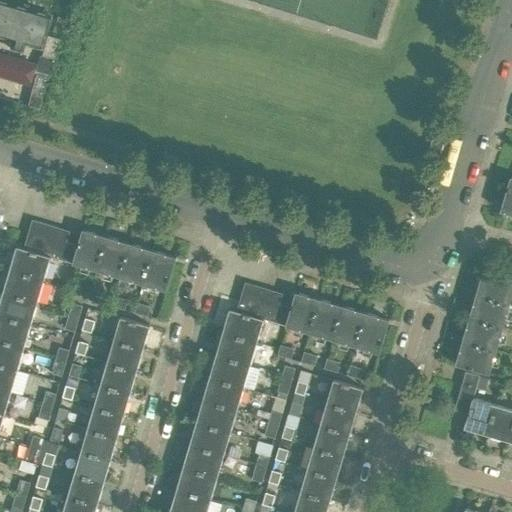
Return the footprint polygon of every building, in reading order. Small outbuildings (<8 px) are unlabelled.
[(0,36),(40,48),(49,19),(0,4),(0,36)] [(30,94),(41,98),(52,59),(59,39),(47,35),(41,56),(35,74),(36,74),(30,94)] [(0,77),(29,86),(36,63),(0,52),(0,77)] [(428,154),(439,158),(446,135),(434,131),(428,154)] [(501,211),(511,214),(511,177),(510,177),(501,211)] [(32,219),(24,248),(51,256),(61,259),(67,241),(70,230),(32,219)] [(78,244),(67,241),(61,259),(95,269),(105,236),(83,229),(78,244)] [(128,242),(105,236),(95,269),(118,276),(128,242)] [(153,250),(128,242),(118,276),(143,283),(153,250)] [(17,246),(10,268),(44,279),(51,256),(24,248),(17,246)] [(176,257),(153,250),(143,283),(167,290),(176,257)] [(10,268),(4,290),(38,301),(44,279),(10,268)] [(511,278),(483,270),(476,294),(510,305),(511,296),(511,278)] [(65,291),(78,295),(81,285),(68,281),(65,291)] [(245,282),(237,311),(264,319),(274,322),(280,303),(283,293),(245,282)] [(87,298),(101,302),(104,292),(90,288),(87,298)] [(4,290),(0,302),(0,314),(31,324),(38,301),(4,290)] [(291,307),(280,303),(274,322),(310,333),(320,299),(296,292),(291,307)] [(476,294),(469,318),(503,328),(510,305),(476,294)] [(111,305),(124,309),(127,299),(114,295),(111,305)] [(343,306),(320,299),(310,333),(333,339),(343,306)] [(72,302),(68,315),(79,318),(82,305),(72,302)] [(134,312),(148,316),(150,306),(137,302),(134,312)] [(366,312),(343,306),(333,339),(356,346),(366,312)] [(230,309),(223,331),(257,342),(264,319),(237,311),(230,309)] [(389,319),(366,312),(356,346),(379,353),(389,319)] [(0,314),(0,338),(24,346),(31,324),(0,314)] [(79,318),(68,315),(65,328),(75,331),(79,318)] [(120,316),(113,339),(143,348),(149,325),(145,324),(120,316)] [(85,318),(82,330),(92,333),(95,321),(85,318)] [(469,318),(462,341),(496,351),(503,328),(469,318)] [(223,331),(216,354),(250,364),(257,342),(223,331)] [(0,338),(0,363),(18,369),(24,346),(0,338)] [(113,339),(107,361),(136,370),(143,348),(113,339)] [(79,340),(76,352),(85,354),(88,343),(79,340)] [(496,351),(462,341),(456,364),(475,370),(489,374),(496,351)] [(277,354),(291,358),(294,348),(280,344),(277,354)] [(59,346),(55,359),(66,362),(70,349),(59,346)] [(304,351),(301,361),(314,365),(317,355),(304,351)] [(216,354),(210,377),(244,387),(250,364),(216,354)] [(324,368),(337,372),(340,362),(327,358),(324,368)] [(66,362),(55,359),(52,372),(62,375),(66,362)] [(107,361),(100,383),(130,392),(136,370),(107,361)] [(0,363),(0,387),(11,391),(18,369),(0,363)] [(69,374),(79,377),(82,366),(73,363),(69,374)] [(285,364),(281,377),(291,380),(295,367),(285,364)] [(347,375),(361,379),(363,369),(350,365),(347,375)] [(466,371),(461,385),(475,390),(476,387),(480,375),(466,371)] [(480,375),(476,387),(485,389),(489,378),(480,375)] [(210,377),(203,399),(237,410),(244,387),(210,377)] [(291,380),(281,377),(277,390),(287,393),(291,380)] [(334,379),(327,401),(357,410),(363,388),(358,386),(334,379)] [(298,380),(295,392),(304,395),(307,383),(298,380)] [(100,383),(94,405),(123,415),(130,392),(100,383)] [(66,384),(63,396),(72,399),(75,387),(66,384)] [(454,410),(468,414),(473,398),(475,390),(461,385),(454,410)] [(0,387),(0,412),(4,413),(11,391),(0,387)] [(46,390),(42,403),(53,406),(57,393),(46,390)] [(464,427),(488,434),(496,405),(473,398),(468,414),(464,427)] [(203,399),(196,422),(230,432),(237,410),(203,399)] [(327,401),(320,425),(350,433),(357,410),(327,401)] [(289,414),(299,416),(302,405),(293,402),(289,414)] [(53,406),(42,403),(39,416),(49,419),(53,406)] [(94,405),(87,428),(117,437),(123,415),(94,405)] [(488,434),(510,441),(511,433),(511,409),(496,405),(488,434)] [(56,419),(57,419),(65,421),(66,421),(69,410),(60,407),(59,407),(56,419)] [(272,408),(268,421),(278,424),(282,412),(272,408)] [(278,424),(268,421),(264,434),(274,437),(278,424)] [(196,422),(190,444),(224,455),(230,432),(196,422)] [(320,425),(314,446),(344,455),(350,433),(320,425)] [(50,439),(59,442),(63,429),(54,426),(50,439)] [(87,428),(81,450),(110,459),(117,437),(87,428)] [(284,428),(282,437),(291,440),(294,431),(284,428)] [(33,435),(29,448),(40,451),(44,438),(33,435)] [(291,440),(282,437),(280,443),(289,446),(291,440)] [(190,444),(183,466),(217,476),(224,455),(190,444)] [(314,446),(308,468),(337,477),(344,455),(314,446)] [(278,447),(275,458),(286,462),(290,450),(278,447)] [(40,451),(29,448),(26,461),(36,464),(40,451)] [(81,450),(74,473),(104,482),(110,459),(81,450)] [(46,452),(43,463),(52,466),(56,454),(46,452)] [(259,453),(255,465),(265,469),(269,456),(259,453)] [(33,473),(36,464),(22,460),(20,469),(33,473)] [(265,469),(255,465),(251,478),(262,481),(265,469)] [(183,466),(177,489),(211,499),(217,476),(183,466)] [(308,468),(301,490),(331,499),(337,477),(308,468)] [(272,469),(268,481),(278,484),(281,472),(272,469)] [(74,473),(68,496),(97,505),(104,482),(74,473)] [(36,486),(44,488),(46,489),(49,477),(40,474),(36,486)] [(20,479),(17,492),(27,495),(31,482),(20,479)] [(102,499),(115,502),(118,484),(106,481),(102,499)] [(177,489),(170,511),(172,511),(206,511),(211,499),(177,489)] [(301,490),(294,511),(326,511),(331,499),(301,490)] [(27,495),(17,492),(13,505),(23,508),(27,495)] [(262,503),(271,506),(275,494),(265,492),(262,503)] [(33,496),(30,507),(40,510),(43,499),(33,496)] [(68,496),(62,511),(94,511),(97,505),(68,496)] [(246,497),(242,510),(247,511),(252,511),(256,500),(246,497)]
